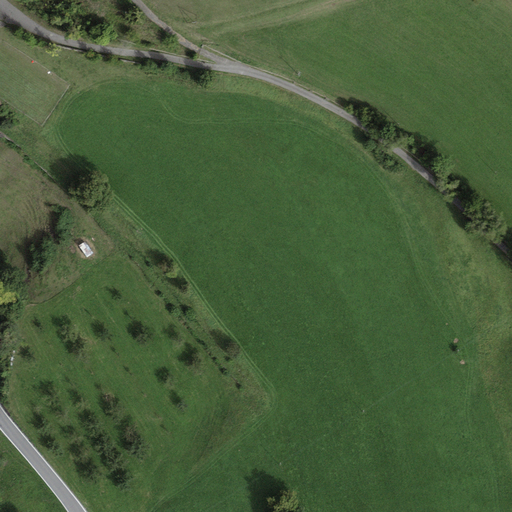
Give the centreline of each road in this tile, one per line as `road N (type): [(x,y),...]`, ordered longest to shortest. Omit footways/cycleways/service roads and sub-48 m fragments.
road 1 (unclassified): [(511,258),(395,149),(335,108),(274,79),(49,36),(0,5)]
road 2 (tertiary): [(77,511),(0,414)]
road 3 (track): [(135,0),(178,39),(236,70)]
